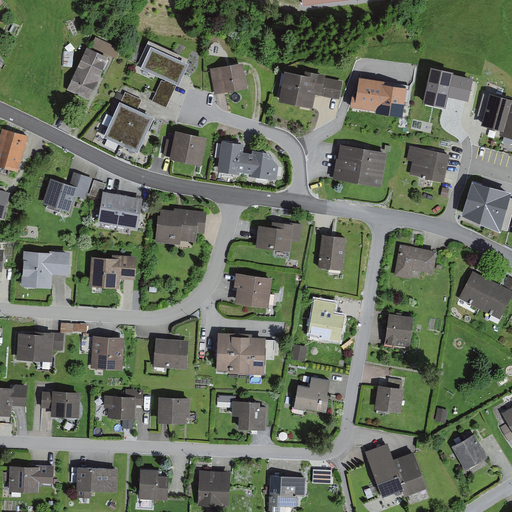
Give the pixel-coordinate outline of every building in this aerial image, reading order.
[(96,36),(91,46),(116,58),(121,48),(96,36)] [(180,53),(149,39),(137,65),(141,67),(140,68),(165,79),(165,81),(161,79),(152,101),(166,107),(177,84),(179,85),(189,62),(178,57),(180,53)] [(87,46),(66,89),(89,100),(109,57),(87,46)] [(243,61),(210,68),(215,94),(248,88),(243,61)] [(304,73),(285,69),(279,100),(313,106),(315,93),(339,98),(342,80),(324,77),(325,73),(305,69),(304,73)] [(408,86),(359,78),(354,109),(403,117),(408,86)] [(142,99),(125,91),(121,100),(138,108),(142,99)] [(503,131),(511,99),(489,94),(481,126),(503,131)] [(154,115),(120,100),(103,136),(137,151),(154,115)] [(511,138),(511,104),(503,136),(511,138)] [(0,165),(18,170),(28,135),(2,127),(0,135),(0,165)] [(170,156),(169,158),(201,164),(207,135),(175,129),(173,140),(167,138),(163,155),(170,156)] [(244,142),(221,139),(217,170),(240,173),(240,171),(249,172),(249,175),(277,179),(278,165),(271,154),(269,154),(267,150),(252,148),(252,151),(243,150),(244,142)] [(384,150),(340,143),(338,157),(336,157),(333,178),(381,186),(387,151),(384,150)] [(450,153),(409,145),(406,159),(412,161),(409,174),(444,181),(450,153)] [(50,177),(42,203),(70,212),(76,195),(86,198),(92,178),(83,175),(74,171),(70,183),(50,177)] [(103,189),(104,190),(106,183),(100,181),(94,179),(89,194),(101,198),(102,194),(103,189)] [(0,216),(3,217),(10,191),(4,189),(5,186),(0,184),(0,216)] [(508,192),(474,184),(464,212),(499,228),(508,192)] [(449,188),(442,187),(441,196),(447,197),(449,188)] [(104,190),(103,189),(102,194),(101,198),(97,221),(138,228),(143,196),(104,190)] [(158,214),(155,241),(180,244),(180,240),(196,241),(197,232),(205,232),(207,210),(174,207),(174,209),(161,208),(160,214),(158,214)] [(271,225),(258,223),(255,245),(255,247),(291,251),(292,241),(300,242),(303,223),(290,221),(290,222),(272,220),(271,225)] [(326,234),(322,233),(318,266),(342,269),(346,236),(326,234)] [(399,243),(394,275),(411,278),(412,269),(433,273),(437,249),(399,243)] [(50,251),(23,249),(21,285),(52,287),(52,273),(69,274),(70,251),(50,249),(50,251)] [(91,255),(89,286),(120,288),(121,278),(135,279),(137,255),(112,253),(112,256),(91,255)] [(473,270),(458,298),(500,319),(511,295),(511,278),(508,276),(504,286),(473,270)] [(273,277),(236,271),(234,285),(238,286),(235,302),(268,307),(273,277)] [(336,302),(314,298),(308,332),(321,334),(321,337),(341,340),(346,313),(334,312),(336,302)] [(414,316),(389,312),(384,343),(409,347),(414,316)] [(74,323),(61,322),(61,332),(73,332),(74,323)] [(87,324),(74,323),(74,331),(87,332),(87,324)] [(35,332),(18,331),(16,359),(52,361),(53,349),(63,350),(64,333),(54,332),(54,331),(35,330),(35,332)] [(252,332),(218,331),(217,370),(228,370),(228,372),(264,374),(264,360),(275,361),(276,339),(266,339),(266,336),(252,335),(252,332)] [(125,336),(93,334),(91,367),(123,369),(125,336)] [(189,340),(156,337),(153,366),(186,369),(189,340)] [(307,346),(294,344),(291,358),(305,361),(307,346)] [(330,379),(311,376),(310,386),(298,384),(294,407),(305,409),(305,407),(326,411),(330,393),(327,393),(330,379)] [(388,384),(378,383),(377,388),(374,408),(400,412),(404,387),(402,387),(403,380),(389,378),(388,384)] [(26,405),(28,384),(16,383),(13,386),(0,385),(0,414),(12,415),(13,404),(26,405)] [(80,417),(81,390),(52,389),(52,390),(42,390),(41,408),(51,408),(50,416),(80,417)] [(143,405),(144,389),(126,389),(126,395),(104,394),(104,407),(108,407),(107,417),(135,418),(135,404),(143,405)] [(191,396),(159,395),(158,421),(160,421),(165,421),(170,421),(186,422),(186,416),(190,416),(191,396)] [(260,400),(236,399),(236,395),(218,395),(217,406),(232,407),(232,415),(238,415),(238,428),(265,429),(266,405),(260,405),(260,400)] [(511,406),(502,412),(508,422),(500,427),(509,441),(511,439),(511,406)] [(448,409),(438,407),(435,421),(445,423),(448,409)] [(474,432),(451,446),(465,469),(488,456),(474,432)] [(388,441),(365,450),(382,495),(402,488),(405,495),(428,487),(414,450),(394,457),(388,441)] [(36,465),(10,464),(9,491),(39,492),(39,487),(53,487),(54,464),(36,464),(36,465)] [(117,492),(118,467),(77,466),(77,467),(71,467),(71,482),(76,482),(76,490),(78,490),(77,498),(92,498),(92,491),(117,492)] [(159,469),(140,468),(139,497),(168,498),(169,474),(158,474),(159,469)] [(231,470),(199,469),(198,505),(229,506),(231,470)] [(307,476),(271,474),(271,475),(268,474),(267,486),(270,486),(268,511),(284,511),(285,506),(297,506),(298,495),(306,496),(307,476)]
